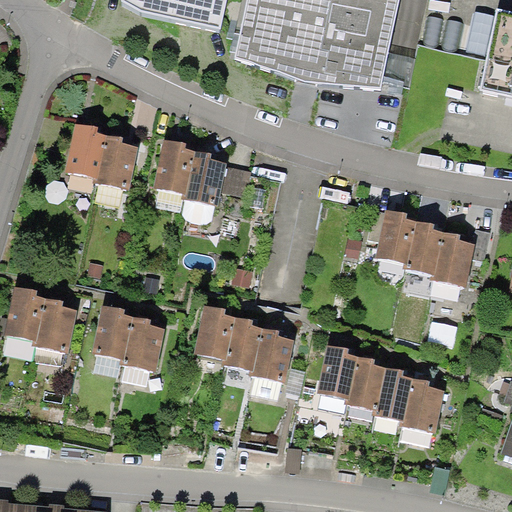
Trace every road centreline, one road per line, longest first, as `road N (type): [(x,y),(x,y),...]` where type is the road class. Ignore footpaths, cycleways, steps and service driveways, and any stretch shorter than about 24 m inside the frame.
road 1 (unclassified): [(511,184),(429,181),(247,125),(55,29)]
road 2 (unclassified): [(0,464),(363,497),(435,511)]
road 3 (residential): [(0,201),(55,29)]
